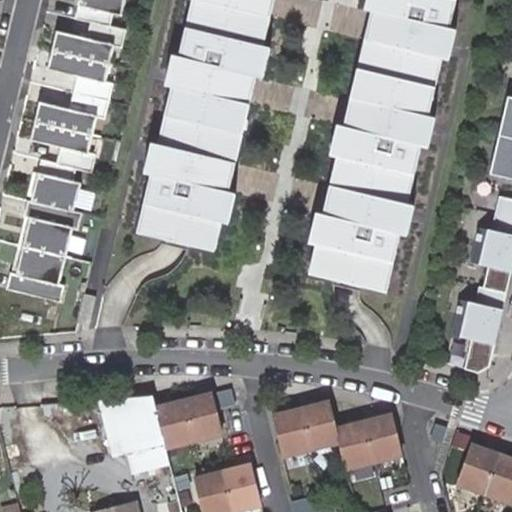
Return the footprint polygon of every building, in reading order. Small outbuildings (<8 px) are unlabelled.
[(124,0),(79,0),(75,19),(90,23),(109,27),(113,14),(121,16),(124,0)] [(191,0),(136,232),(214,250),(221,223),(229,190),(257,71),(264,43),(273,0),(191,0)] [(386,292),(453,0),(374,0),(372,8),(344,126),(338,151),(323,215),(315,246),(309,273),(386,292)] [(126,31),(109,27),(90,23),(86,39),(56,31),(51,51),(109,65),(113,47),(121,49),(126,31)] [(271,44),(264,43),(257,71),(264,73),(271,44)] [(109,65),(51,51),(47,69),(77,76),(73,93),(109,102),(113,85),(105,83),(109,65)] [(109,102),(73,93),(70,110),(39,102),(35,121),(92,135),(96,119),(104,120),(109,102)] [(511,95),(508,95),(499,136),(511,139),(511,95)] [(92,135),(35,121),(30,140),(61,147),(57,164),(76,169),(92,173),(96,156),(88,154),(92,135)] [(338,151),(344,126),(336,124),(330,149),(338,151)] [(511,178),(511,139),(499,136),(489,173),(511,178)] [(76,169),(57,164),(41,161),(31,202),(74,212),(81,184),(72,182),(76,169)] [(235,192),(229,190),(221,223),(228,224),(235,192)] [(494,214),(511,218),(511,201),(498,198),(494,214)] [(74,212),(31,202),(28,201),(24,219),(29,220),(23,246),(66,256),(72,230),(78,231),(82,214),(74,212)] [(315,246),(323,215),(315,213),(307,244),(315,246)] [(483,288),(503,293),(511,255),(511,218),(494,214),(490,231),(477,228),(469,263),(488,267),(483,288)] [(66,256),(23,246),(16,274),(11,273),(6,290),(61,303),(65,286),(59,285),(66,256)] [(485,369),(503,293),(483,288),(478,287),(474,303),(459,299),(451,334),(471,339),(464,368),(477,372),(485,369)] [(95,297),(84,294),(77,323),(88,325),(95,297)] [(157,407),(165,445),(223,430),(217,410),(235,405),(231,390),(213,393),(157,407)] [(153,396),(104,400),(106,410),(117,456),(128,453),(134,473),(170,464),(165,445),(157,407),(153,396)] [(106,410),(104,400),(51,402),(50,414),(106,410)] [(330,402),(273,416),(282,452),(338,439),(345,466),(401,451),(392,415),(335,429),(330,402)] [(511,459),(470,444),(458,480),(511,499),(511,459)] [(194,479),(202,511),(218,511),(260,502),(251,464),(194,479)] [(289,503),(291,511),(321,511),(317,496),(289,503)] [(1,508),(1,511),(20,511),(18,503),(1,508)]
